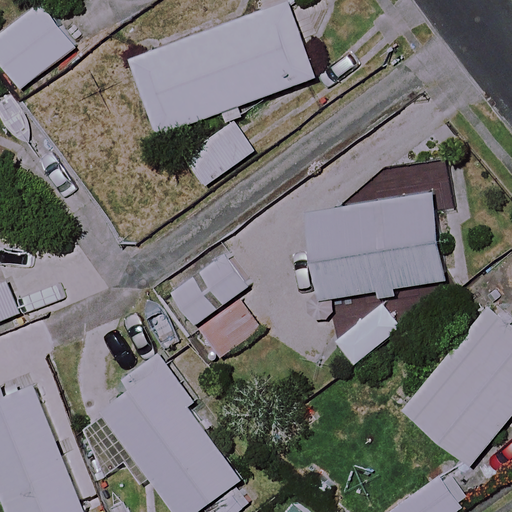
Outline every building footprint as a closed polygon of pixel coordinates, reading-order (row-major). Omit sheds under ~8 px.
[(320,75),(292,1),(138,59),(166,133),(320,75)] [(79,47),(44,2),(0,35),(0,60),(23,90),(79,47)] [(312,299),(377,289),(378,298),(400,295),(399,286),(448,278),(435,194),(299,215),(312,299)] [(250,285),(228,253),(173,290),(195,322),(250,285)] [(0,285),(0,323),(22,314),(8,282),(0,285)] [(266,326),(247,299),(196,334),(215,362),(266,326)] [(474,463),(511,418),(511,316),(497,304),(409,408),(474,463)] [(199,398),(164,350),(126,377),(134,388),(106,408),(179,511),(198,511),(204,508),(207,511),(242,511),(250,507),(236,487),(247,478),(193,402),(199,398)] [(0,452),(23,511),(90,511),(102,508),(45,360),(0,377),(0,452)] [(456,511),(465,506),(442,475),(392,511),(456,511)] [(313,511),(296,497),(283,511),(313,511)]
